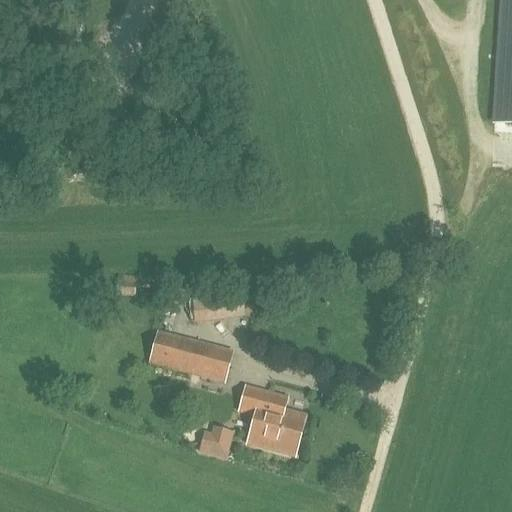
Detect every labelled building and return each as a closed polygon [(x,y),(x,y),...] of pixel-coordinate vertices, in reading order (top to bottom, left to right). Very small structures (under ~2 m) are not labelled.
[(511,123),(511,0),(503,0),(495,122),(511,123)] [(70,70),(84,24),(49,15),(37,60),(70,70)] [(149,365),(173,371),(225,385),(234,352),(186,339),(161,333),(158,331),(149,365)] [(296,457),(307,418),(285,412),(289,400),(246,389),(240,412),(256,416),(249,445),(296,457)] [(194,445),(226,452),(228,442),(197,433),(194,445)]
